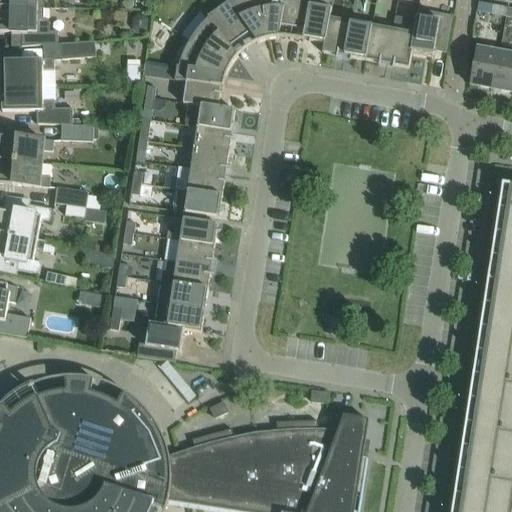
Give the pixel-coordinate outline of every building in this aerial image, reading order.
[(0,0),(0,8),(43,10),(43,0),(0,0)] [(267,42),(257,0),(226,0),(229,3),(218,11),(235,35),(245,28),(256,44),(256,45),(267,42)] [(293,22),(297,0),(257,0),(267,42),(272,41),(276,40),(279,40),(279,39),(278,39),(282,20),(293,22)] [(324,45),(329,19),(332,0),(297,0),(293,22),(305,24),(302,41),(304,41),(304,39),(310,40),(309,43),(310,43),(310,42),(323,45),(324,45)] [(505,18),(507,9),(492,6),(491,15),(505,18)] [(43,21),(43,10),(0,8),(0,33),(11,34),(11,36),(14,36),(15,34),(22,34),(21,49),(57,46),(58,33),(49,33),(50,24),(46,21),(43,21)] [(235,35),(218,11),(207,19),(208,20),(206,23),(200,14),(181,37),(190,42),(231,68),(233,64),(236,60),(238,59),(237,58),(225,42),(235,35)] [(416,17),(413,34),(414,34),(411,53),(425,55),(426,53),(432,54),(431,56),(432,56),(433,53),(445,55),(452,17),(417,11),(416,17)] [(344,56),(350,23),(329,19),(324,45),(323,45),(322,54),(336,57),(337,58),(338,55),(344,56)] [(365,62),(371,27),(350,23),(344,56),(350,57),(350,60),(351,60),(351,59),(365,62)] [(387,64),(393,30),(371,27),(365,62),(379,64),(379,65),(380,65),(380,63),(387,64)] [(408,70),(411,53),(414,34),(413,34),(393,30),(387,64),(393,65),(392,67),(394,68),(394,67),(408,70)] [(226,78),(231,68),(190,42),(178,69),(177,68),(175,82),(186,84),(186,83),(204,86),(204,85),(206,74),(225,77),(225,78),(226,78)] [(59,46),(60,62),(96,59),(95,43),(59,46)] [(492,90),(499,54),(476,49),(476,51),(477,51),(470,85),(469,85),(469,86),(492,90)] [(511,93),(511,56),(499,54),(492,90),(511,93)] [(0,70),(0,88),(56,87),(54,87),(54,61),(0,61),(1,71),(0,70)] [(220,88),(204,85),(204,86),(186,83),(186,84),(183,105),(190,106),(200,108),(200,107),(218,110),(218,109),(220,96),(221,95),(218,95),(219,89),(220,89),(220,88)] [(56,87),(0,88),(0,103),(1,104),(1,113),(36,112),(37,126),(61,127),(72,127),(72,110),(55,110),(54,88),(56,88),(56,87)] [(154,100),(156,89),(147,88),(145,99),(154,100)] [(154,101),(145,99),(143,110),(152,112),(154,101)] [(235,112),(218,109),(218,110),(200,107),(200,108),(190,106),(187,127),(197,129),(230,134),(231,127),(233,128),(233,127),(235,112)] [(151,122),(142,120),(139,142),(147,143),(151,122)] [(72,127),(61,127),(61,143),(93,144),(93,128),(72,127)] [(229,140),(230,134),(197,129),(193,150),(228,155),(230,142),(231,142),(231,140),(229,140)] [(0,137),(0,161),(42,165),(43,153),(53,154),(54,143),(0,137)] [(146,154),(147,143),(139,142),(137,153),(146,154)] [(226,169),(228,155),(193,150),(190,171),(223,176),(224,170),(227,171),(227,169),(226,169)] [(41,178),(42,165),(0,161),(0,185),(50,190),(51,179),(41,178)] [(222,183),(223,176),(190,171),(180,170),(177,191),(222,198),(224,184),(225,183),(222,183)] [(134,173),(132,184),(141,186),(142,174),(134,173)] [(141,186),(132,184),(130,196),(139,197),(141,186)] [(511,511),(511,187),(502,186),(451,511),(511,511)] [(54,205),(86,210),(88,194),(56,190),(54,205)] [(219,212),(222,198),(177,191),(175,193),(172,211),(174,213),(218,220),(218,219),(216,218),(217,213),(220,213),(220,212),(219,212)] [(0,234),(37,242),(41,222),(49,223),(51,211),(28,207),(27,214),(14,212),(14,215),(0,212),(0,234)] [(84,220),(86,210),(66,207),(65,217),(84,220)] [(167,240),(179,242),(214,248),(216,234),(217,234),(217,233),(214,233),(215,227),(217,227),(217,226),(171,219),(167,240)] [(126,223),(124,234),(133,236),(135,224),(126,223)] [(34,262),(37,242),(0,234),(0,257),(6,258),(5,262),(18,264),(16,272),(39,276),(41,264),(34,262)] [(133,236),(124,234),(123,246),(131,247),(133,236)] [(212,262),(214,248),(179,242),(176,264),(209,269),(210,263),(212,263),(212,262)] [(210,277),(210,276),(208,275),(209,269),(176,264),(166,262),(163,284),(173,285),(207,291),(209,277),(210,277)] [(120,266),(118,277),(127,278),(128,267),(120,266)] [(45,283),(64,288),(66,278),(47,274),(45,283)] [(126,279),(118,277),(116,289),(125,290),(126,279)] [(205,305),(207,291),(173,285),(163,284),(159,305),(169,307),(202,312),(203,306),(206,306),(206,305),(205,305)] [(0,285),(0,334),(27,340),(30,320),(6,315),(8,303),(15,305),(17,289),(11,288),(11,287),(0,285)] [(201,318),(202,312),(169,307),(159,305),(156,326),(166,328),(166,329),(183,331),(183,332),(201,334),(203,320),(204,319),(201,318)] [(113,308),(111,320),(120,321),(122,310),(113,308)] [(118,333),(120,321),(111,320),(109,331),(118,333)] [(181,346),(183,332),(183,331),(166,329),(166,328),(156,326),(149,325),(146,346),(139,345),(137,358),(174,364),(176,352),(180,353),(180,352),(178,351),(179,346),(181,346)] [(156,368),(145,377),(174,410),(185,401),(156,368)] [(175,456),(169,458),(167,452),(165,446),(163,440),(160,434),(157,428),(154,423),(150,418),(146,413),(142,408),(137,404),(133,400),(128,396),(122,392),(121,394),(123,395),(117,404),(112,401),(107,399),(101,397),(96,395),(90,393),(93,382),(94,383),(95,381),(88,380),(82,379),(76,378),(69,378),(63,379),(63,380),(64,380),(65,391),(59,392),(53,393),(47,395),(41,396),(36,399),(30,401),(25,405),(20,408),(15,412),(11,416),(3,408),(4,407),(3,405),(0,408),(0,511),(150,511),(151,511),(153,506),(164,510),(163,511),(165,511),(167,506),(168,503),(186,506),(175,456)] [(312,393),(311,404),(325,405),(326,395),(312,393)] [(223,404),(210,410),(215,420),(227,414),(223,404)] [(358,511),(362,488),(367,460),(360,458),(363,449),(368,422),(357,420),(356,423),(345,419),(345,418),(343,417),(343,418),(338,432),(317,431),(317,422),(276,424),(277,433),(254,435),(233,439),(231,431),(192,441),(194,450),(175,456),(186,506),(226,511),(358,511)]
